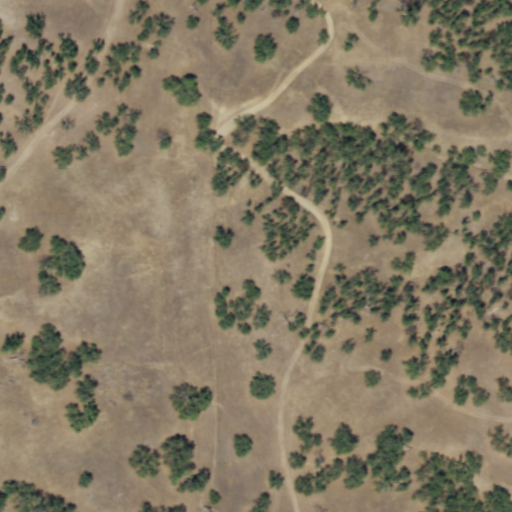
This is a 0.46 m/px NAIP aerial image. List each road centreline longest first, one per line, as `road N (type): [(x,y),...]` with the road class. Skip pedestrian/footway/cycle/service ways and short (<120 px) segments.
road 1 (track): [(310,0),(328,22),(324,41),(239,115),(235,136),(238,154),(318,216),(327,236),(305,333),(286,366),(278,404),(296,511)]
road 2 (track): [(0,179),(83,85),(119,0)]
